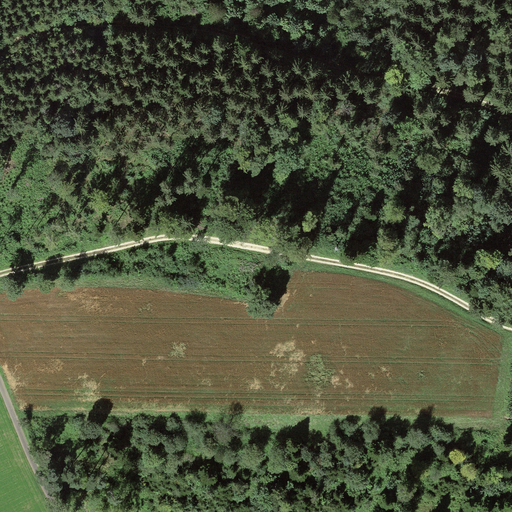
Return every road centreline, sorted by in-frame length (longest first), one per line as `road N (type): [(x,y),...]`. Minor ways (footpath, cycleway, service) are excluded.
road 1 (track): [(0,274),(169,234),(211,238),(405,275),(511,325)]
road 2 (track): [(0,51),(72,24),(205,26),(477,99),(511,117)]
road 3 (track): [(0,382),(56,511)]
